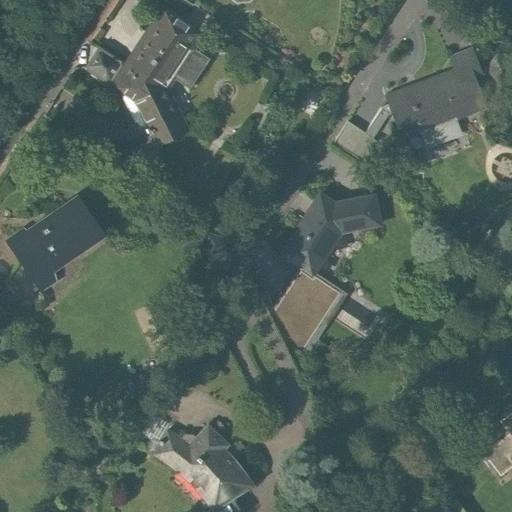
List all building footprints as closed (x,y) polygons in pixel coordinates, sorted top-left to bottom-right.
[(216,21),(195,7),(191,14),(186,21),(208,34),(216,21)] [(195,31),(162,9),(125,65),(110,87),(122,94),(137,124),(122,132),(118,142),(122,149),(131,152),(146,144),(150,136),(155,145),(186,131),(162,84),(167,76),(189,89),(208,60),(186,46),(195,31)] [(99,48),(85,69),(110,87),(125,65),(99,48)] [(393,116),(403,142),(424,133),(428,146),(457,135),(451,117),(465,111),(466,117),(486,109),(482,98),(475,78),(482,76),(481,74),(472,51),(450,59),(457,76),(409,94),(407,89),(386,98),(389,107),(393,116)] [(488,72),(481,74),(482,76),(475,78),(482,98),(494,96),(510,107),(511,104),(511,67),(498,58),(488,72)] [(393,116),(389,107),(382,109),(366,136),(374,141),(388,118),(393,116)] [(366,136),(348,124),(334,146),(364,165),(378,144),(374,141),(366,136)] [(320,197),(290,243),(293,246),(284,260),(310,277),(337,235),(380,226),(374,198),(335,207),(320,197)] [(22,231),(5,243),(40,291),(56,281),(50,265),(69,251),(77,255),(100,239),(74,203),(38,225),(39,228),(28,235),(22,231)] [(210,236),(206,268),(230,270),(233,239),(210,236)] [(511,413),(510,415),(511,417),(511,435),(495,448),(511,469),(511,468),(511,413)] [(176,437),(166,432),(161,442),(158,440),(156,443),(160,445),(154,455),(167,461),(179,472),(184,468),(195,478),(208,492),(202,496),(211,509),(212,510),(234,496),(250,485),(244,474),(230,458),(222,450),(226,445),(207,427),(190,445),(184,443),(176,437)] [(235,498),(234,496),(212,510),(211,509),(206,511),(242,511),(240,508),(237,508),(234,502),(235,501),(235,498)]
